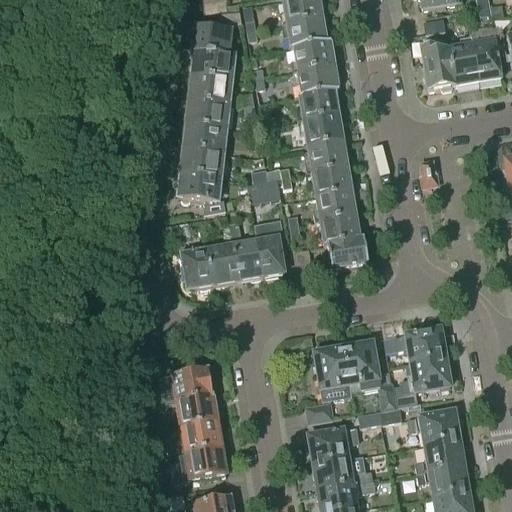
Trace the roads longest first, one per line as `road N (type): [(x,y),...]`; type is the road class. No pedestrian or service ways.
road 1 (residential): [(244,327),(189,332),(162,316),(148,288),(146,222),(168,0)]
road 2 (residential): [(244,327),(396,301),(426,279)]
road 3 (residential): [(275,511),(244,327)]
road 4 (residential): [(511,496),(485,335)]
road 5 (residential): [(426,279),(408,247),(391,141)]
road 6 (residential): [(391,141),(367,0)]
road 7 (residential): [(391,141),(511,119)]
